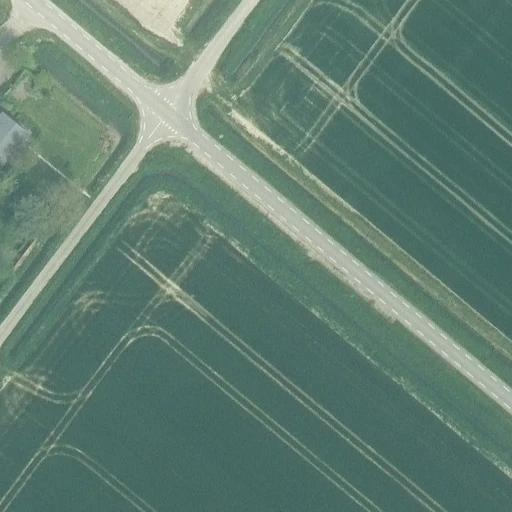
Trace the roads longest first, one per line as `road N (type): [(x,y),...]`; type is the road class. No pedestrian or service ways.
road 1 (tertiary): [(511,408),(166,113)]
road 2 (unclassified): [(0,338),(166,113)]
road 3 (tertiary): [(166,113),(30,0)]
road 4 (unclassified): [(166,113),(251,0)]
